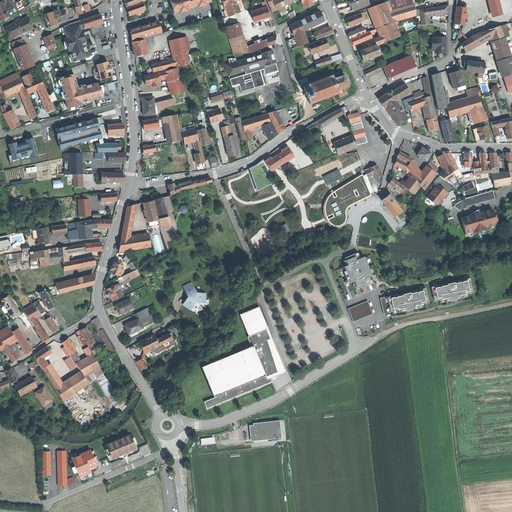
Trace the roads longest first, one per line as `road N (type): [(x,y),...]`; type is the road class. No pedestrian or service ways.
road 1 (residential): [(367,97),(227,169),(127,188)]
road 2 (unclassified): [(178,425),(218,422),(265,403),(358,349),(344,321)]
road 3 (unclassified): [(43,502),(174,448)]
road 4 (residential): [(129,100),(0,133)]
